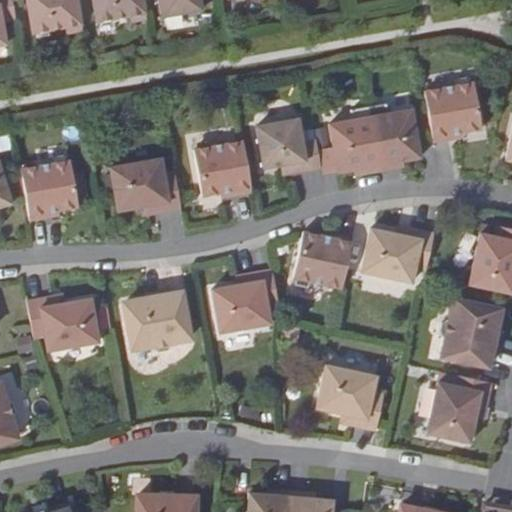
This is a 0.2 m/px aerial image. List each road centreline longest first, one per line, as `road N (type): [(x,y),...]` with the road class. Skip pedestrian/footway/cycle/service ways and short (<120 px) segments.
road 1 (residential): [(511,199),(418,192),(161,248),(0,262)]
road 2 (residential): [(0,484),(177,443),(500,498)]
